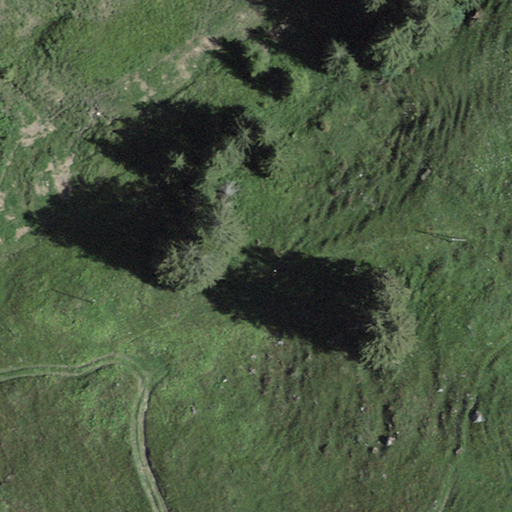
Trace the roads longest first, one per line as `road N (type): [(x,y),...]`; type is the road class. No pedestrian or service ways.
road 1 (track): [(163,511),(142,451),(148,379),(138,364),(109,359),(0,378)]
road 2 (track): [(511,337),(485,365),(462,457),(436,511)]
